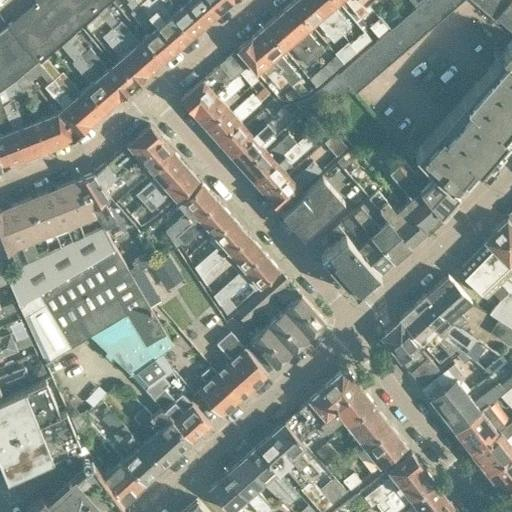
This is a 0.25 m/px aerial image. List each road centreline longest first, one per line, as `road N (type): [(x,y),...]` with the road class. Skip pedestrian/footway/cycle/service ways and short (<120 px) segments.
road 1 (residential): [(155,96),(350,328)]
road 2 (residential): [(148,511),(350,328)]
road 3 (residential): [(490,511),(350,328)]
road 4 (residential): [(350,328),(511,174)]
road 5 (residential): [(0,190),(85,157),(155,96)]
road 6 (residential): [(266,0),(155,96)]
